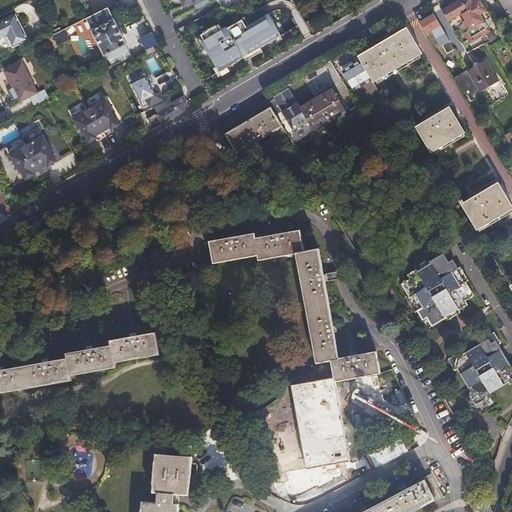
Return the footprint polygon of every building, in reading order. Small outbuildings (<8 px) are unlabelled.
[(122,13),(138,4),(136,0),(121,0),(118,2),(122,13)] [(178,0),(164,0),(176,23),(190,17),(182,0),(180,1),(178,0)] [(196,4),(200,12),(212,5),(209,0),(181,0),(186,9),(196,4)] [(461,0),(460,0),(441,11),(448,21),(460,14),(467,10),(461,0)] [(487,12),(480,0),(475,0),(473,2),(471,0),(461,0),(467,10),(481,34),(486,43),(494,39),(481,16),(487,12)] [(511,0),(499,0),(511,21),(511,0)] [(127,45),(108,7),(86,18),(106,56),(107,56),(109,60),(128,50),(126,45),(127,45)] [(474,50),(486,43),(481,34),(467,10),(460,14),(463,18),(461,19),(472,39),(468,41),(474,50)] [(211,72),(278,39),(266,14),(241,26),(238,20),(221,28),(219,23),(194,36),(211,72)] [(454,49),(433,14),(419,22),(426,34),(431,31),(440,46),(442,45),(446,53),(454,49)] [(0,39),(7,36),(13,46),(28,39),(16,15),(0,22),(0,39)] [(313,36),(326,28),(319,16),(306,23),(313,36)] [(52,36),(60,45),(69,38),(62,28),(52,36)] [(405,28),(358,56),(360,60),(372,80),(374,83),(422,55),(405,28)] [(146,50),(158,44),(154,34),(142,41),(146,50)] [(113,67),(131,57),(128,50),(109,60),(113,67)] [(153,57),(146,61),(153,75),(160,72),(153,57)] [(32,105),(48,99),(44,89),(34,92),(21,60),(0,68),(0,69),(14,104),(29,97),(32,105)] [(354,90),(372,80),(360,60),(343,71),(354,90)] [(479,93),(480,93),(490,87),(496,87),(498,82),(499,82),(486,60),(478,65),(474,64),(473,68),(467,72),(479,93)] [(453,80),(464,97),(466,96),(468,99),(479,93),(467,72),(453,80)] [(147,76),(134,83),(142,99),(152,94),(155,99),(164,94),(161,88),(155,90),(147,76)] [(300,109),(313,131),(346,111),(333,88),(300,107),(300,109)] [(296,140),(313,131),(300,109),(300,107),(289,89),(277,95),(272,99),(281,114),(296,140)] [(156,114),(163,124),(184,112),(187,101),(184,94),(167,105),(168,107),(156,114)] [(81,128),(89,143),(119,125),(111,110),(113,109),(106,98),(106,99),(103,98),(97,101),(96,105),(83,112),(80,112),(74,115),(73,118),(79,129),(81,128)] [(267,101),(265,98),(219,125),(236,154),(270,135),(283,127),(276,116),(267,101)] [(276,116),(281,114),(272,99),(267,101),(276,116)] [(414,125),(429,150),(462,131),(448,105),(414,125)] [(274,142),(287,134),(283,127),(270,135),(274,141),(274,142)] [(18,164),(26,179),(57,161),(48,146),(50,145),(44,134),(43,135),(40,134),(34,137),(33,141),(20,148),(17,148),(11,151),(11,154),(10,154),(16,165),(18,164)] [(456,195),(471,221),(508,199),(493,174),(456,195)] [(332,376),(333,382),(378,372),(374,352),(337,358),(317,249),(303,251),(298,230),(256,238),(254,233),(209,241),(214,263),(258,256),(259,260),(295,254),(315,363),(329,360),(332,376)] [(511,247),(493,258),(511,290),(511,247)] [(417,270),(416,269),(408,273),(410,277),(401,283),(409,296),(411,296),(419,310),(418,311),(423,319),(427,317),(432,326),(446,318),(444,316),(458,308),(460,310),(469,305),(466,300),(474,295),(466,281),(465,282),(457,268),(458,267),(453,258),(448,260),(443,253),(437,256),(438,258),(417,270)] [(414,266),(416,269),(417,270),(438,258),(437,256),(435,254),(414,266)] [(460,266),(458,267),(457,268),(465,282),(468,280),(460,266)] [(411,296),(409,296),(407,298),(415,312),(418,311),(419,310),(411,296)] [(461,312),(460,310),(458,308),(444,316),(446,318),(447,320),(461,312)] [(0,368),(0,390),(72,377),(72,373),(116,364),(116,360),(159,352),(155,329),(111,337),(112,342),(68,350),(69,356),(0,368)] [(483,340),(484,343),(488,341),(496,343),(498,347),(501,344),(495,333),(483,340)] [(484,343),(461,356),(456,359),(454,366),(457,370),(471,394),(473,398),(481,400),(485,398),(508,384),(511,382),(511,369),(498,347),(496,343),(488,341),(484,343)] [(456,359),(461,356),(459,353),(447,360),(454,372),(457,370),(454,366),(456,359)] [(324,466),(337,463),(348,461),(333,382),(332,376),(290,384),(292,396),(303,458),(296,459),(300,483),(326,478),(324,466)] [(487,400),(485,398),(481,400),(473,398),(471,394),(468,396),(475,407),(487,400)] [(141,511),(177,511),(177,505),(172,504),(172,493),(188,495),(191,456),(155,454),(151,492),(157,493),(156,503),(142,502),(141,511)] [(409,511),(427,503),(428,504),(441,498),(431,476),(363,511),(409,511)]
